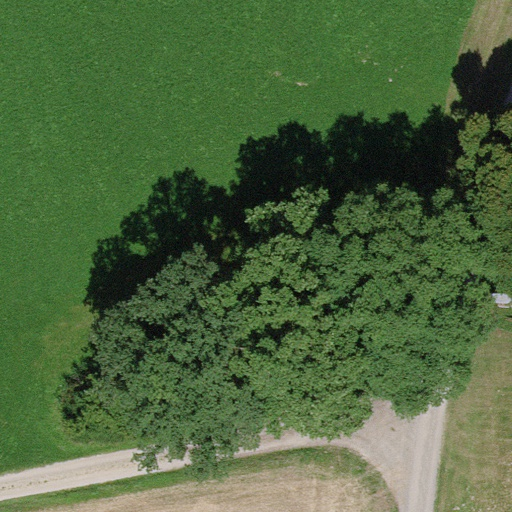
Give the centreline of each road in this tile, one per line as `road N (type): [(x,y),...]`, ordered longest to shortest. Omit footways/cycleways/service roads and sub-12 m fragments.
road 1 (track): [(440,454),(212,411),(0,456)]
road 2 (track): [(429,511),(494,173),(511,134)]
